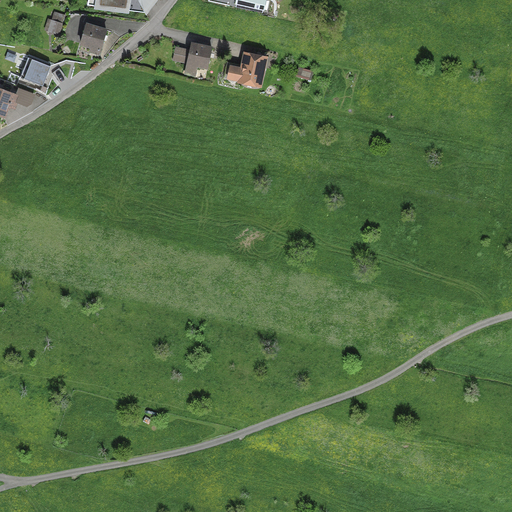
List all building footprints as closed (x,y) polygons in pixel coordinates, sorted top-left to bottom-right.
[(155,0),(91,0),(91,6),(153,16),(155,0)] [(48,32),(58,35),(63,19),(53,16),(51,22),(48,21),(45,30),(48,31),(48,32)] [(86,25),(80,44),(90,47),(89,52),(98,55),(105,31),(86,25)] [(206,68),(210,49),(191,44),(184,73),(194,75),(196,66),(206,68)] [(258,86),(264,58),(245,54),(242,68),(226,65),(223,79),(246,84),(247,86),(250,86),(251,85),(258,86)] [(14,107),(18,97),(0,89),(0,116),(3,118),(8,104),(14,107)] [(30,103),(35,106),(41,96),(36,92),(30,103)]
